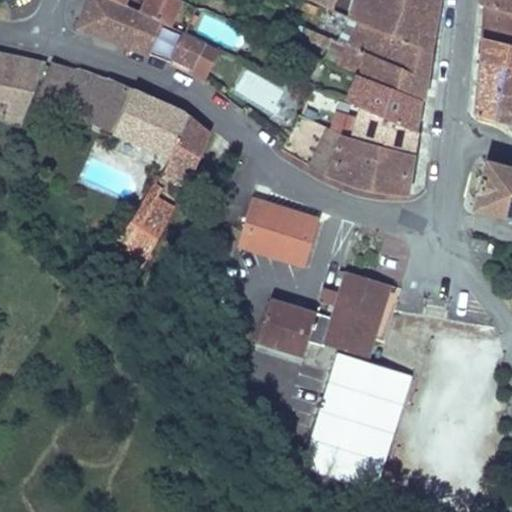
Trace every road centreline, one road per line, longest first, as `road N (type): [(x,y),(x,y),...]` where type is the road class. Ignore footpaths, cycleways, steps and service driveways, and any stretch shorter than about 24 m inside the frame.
road 1 (residential): [(38,34),(228,127),(286,188),(435,238),(446,210),(446,136)]
road 2 (residential): [(446,136),(461,0)]
